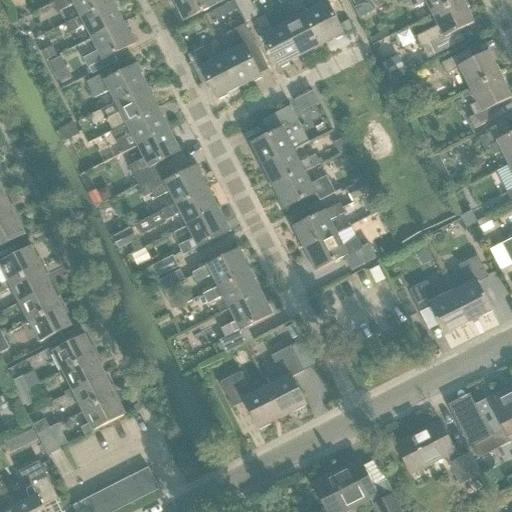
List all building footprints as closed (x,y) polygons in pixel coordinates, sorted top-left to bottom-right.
[(75,4),(81,16),(81,17),(112,1),(112,0),(111,0),(59,0),(55,2),(60,12),(75,4)] [(112,1),(81,17),(81,16),(66,24),(71,34),(86,26),(92,38),(123,23),(117,10),(119,9),(113,0),(112,0),(112,1)] [(179,13),(183,22),(226,0),(174,0),(181,12),(179,13)] [(250,0),(236,0),(234,1),(239,10),(245,22),(258,15),(250,0)] [(323,47),(322,44),(322,45),(316,33),(306,14),(307,14),(299,0),(297,0),(290,4),(297,19),(285,25),(300,56),(314,49),(315,51),(323,47)] [(322,45),(322,44),(335,38),(336,40),(345,35),(344,34),(340,25),(326,0),(314,0),(319,8),(307,14),(306,14),(316,33),(322,45)] [(462,0),(409,0),(410,1),(410,0),(415,9),(428,2),(434,15),(462,0)] [(429,59),(465,40),(460,30),(474,23),(462,0),(434,15),(440,26),(418,37),(429,59)] [(234,1),(214,12),(218,20),(239,10),(234,1)] [(288,62),(300,56),(285,25),(272,32),(264,16),(255,21),(280,69),(289,64),(288,62)] [(349,20),(340,25),(344,34),(353,29),(349,20)] [(115,55),(136,44),(131,34),(129,35),(123,23),(92,38),(99,52),(84,59),(88,68),(90,67),(93,73),(118,61),(115,55)] [(246,26),(238,30),(228,35),(236,49),(223,56),(239,86),(252,79),(254,82),(262,78),(259,72),(268,68),(246,26)] [(203,48),(194,52),(195,55),(188,59),(199,80),(206,77),(218,100),(228,95),(227,92),(239,86),(223,56),(211,62),(203,48)] [(500,75),(489,52),(474,60),(469,49),(441,63),(447,75),(460,68),(471,90),(500,75)] [(399,56),(385,63),(394,81),(408,74),(399,56)] [(111,91),(116,102),(117,103),(147,87),(140,74),(142,73),(138,65),(111,78),(108,72),(87,83),(95,99),(111,91)] [(471,105),(476,115),(469,119),(474,129),(503,115),(498,105),(511,98),(500,75),(471,90),(477,102),(471,105)] [(121,112),(127,124),(128,124),(158,109),(158,108),(151,96),(153,95),(149,86),(147,87),(117,103),(116,102),(101,110),(106,120),(121,112)] [(308,143),(302,130),(290,106),(263,120),(270,135),(250,145),(255,154),(257,153),(263,166),(294,150),(308,143)] [(128,124),(127,124),(112,132),(117,142),(118,141),(124,154),(138,146),(169,131),(162,117),(164,116),(160,107),(158,108),(158,109),(128,124)] [(511,163),(511,133),(507,124),(480,138),(485,149),(491,146),(495,155),(503,152),(509,164),(511,163)] [(139,185),(164,172),(160,163),(182,151),(178,143),(176,144),(169,131),(138,146),(145,159),(130,167),(139,185)] [(342,139),(335,143),(341,154),(348,150),(342,139)] [(273,189),(275,188),(274,187),(305,172),(320,165),(316,156),(301,164),(294,150),(263,166),(270,179),(268,180),(273,189)] [(441,154),(431,159),(435,166),(445,161),(441,154)] [(169,181),(164,172),(139,185),(145,197),(152,194),(155,200),(171,192),(177,203),(177,204),(207,189),(207,188),(201,176),(203,174),(198,166),(169,181)] [(274,187),(275,188),(281,200),(279,201),(283,210),(317,193),(321,200),(335,193),(327,177),(312,185),(305,172),(274,187)] [(359,172),(351,176),(355,183),(355,185),(363,180),(363,179),(359,172)] [(207,189),(177,204),(177,203),(161,211),(167,221),(182,214),(188,226),(218,210),(212,197),(214,196),(209,187),(207,188),(207,189)] [(5,195),(0,197),(0,222),(15,215),(5,195)] [(299,237),(306,249),(336,234),(330,222),(346,214),(341,204),(293,228),(297,238),(299,237)] [(225,223),(218,210),(188,226),(194,238),(179,246),(184,255),(231,231),(227,222),(225,223)] [(15,215),(0,222),(0,247),(25,235),(15,215)] [(489,216),(477,222),(479,227),(483,234),(495,228),(489,216)] [(479,227),(471,230),(477,242),(485,238),(483,234),(479,227)] [(131,228),(113,237),(120,249),(137,240),(131,228)] [(370,244),(363,247),(359,239),(342,247),(336,234),(306,249),(312,262),(311,263),(315,272),(345,257),(352,270),(377,257),(370,244)] [(511,239),(502,244),(511,262),(511,239)] [(42,267),(32,247),(0,263),(10,284),(42,267)] [(213,276),(219,287),(250,272),(249,271),(243,259),(245,258),(241,249),(193,273),(198,284),(213,276)] [(157,278),(179,267),(174,257),(152,268),(157,278)] [(454,292),(469,322),(492,311),(478,283),(488,278),(478,258),(460,267),(469,285),(454,292)] [(42,267),(10,284),(20,303),(52,287),(42,267)] [(370,271),(376,284),(385,279),(378,267),(370,271)] [(224,297),(230,309),(260,293),(254,280),(256,279),(251,270),(249,271),(250,272),(219,287),(204,294),(209,305),(224,297)] [(165,293),(187,282),(181,271),(160,282),(165,293)] [(432,306),(446,334),(469,322),(454,292),(438,300),(429,282),(411,291),(421,312),(432,306)] [(52,287),(20,303),(30,323),(62,307),(52,287)] [(405,290),(398,293),(402,301),(409,298),(405,290)] [(254,339),(248,327),(274,314),(269,305),(267,307),(260,293),(230,309),(237,322),(221,330),(226,339),(220,341),(226,353),(254,339)] [(409,300),(402,303),(408,315),(415,311),(409,300)] [(62,307),(30,323),(40,343),(72,326),(62,307)] [(76,335),(62,342),(64,347),(79,339),(76,335)] [(4,336),(0,337),(0,350),(1,352),(10,348),(4,336)] [(53,352),(64,372),(96,356),(86,336),(79,339),(64,347),(53,352)] [(284,378),(267,386),(283,417),(306,405),(292,378),(304,372),(292,347),(273,357),(284,378)] [(106,375),(96,356),(64,372),(74,392),(106,375)] [(246,402),(260,429),(283,417),(267,386),(252,394),(242,373),(221,383),(234,408),(246,402)] [(21,394),(31,388),(25,375),(14,380),(21,394)] [(116,395),(106,375),(74,392),(84,411),(116,395)] [(31,388),(21,394),(27,406),(37,400),(31,388)] [(482,416),(463,425),(473,446),(493,436),(504,430),(510,441),(511,440),(511,389),(490,401),(489,398),(476,405),(482,416)] [(86,435),(94,431),(126,415),(116,395),(84,411),(90,423),(82,427),(86,435)] [(37,435),(49,429),(45,421),(33,427),(34,428),(37,435)] [(441,422),(396,445),(411,475),(447,456),(461,485),(480,475),(469,453),(459,458),(441,422)] [(61,451),(49,429),(37,435),(34,428),(48,457),(61,451)] [(33,430),(25,434),(30,445),(38,441),(33,430)] [(30,492),(12,501),(17,511),(51,511),(47,502),(59,496),(40,459),(18,470),(30,492)] [(371,490),(358,465),(318,485),(332,511),(337,511),(373,494),(381,511),(401,511),(386,482),(371,490)] [(149,495),(159,489),(148,468),(138,473),(149,495)] [(149,495),(138,473),(127,479),(138,500),(149,495)] [(138,500),(127,479),(116,484),(127,505),(138,500)] [(127,505),(116,484),(106,489),(117,511),(127,505)] [(114,511),(117,511),(106,489),(95,495),(103,511),(114,511)] [(103,511),(95,495),(84,500),(90,511),(103,511)] [(0,501),(0,511),(17,511),(12,501),(9,496),(0,501)] [(73,506),(76,511),(90,511),(84,500),(73,506)]
